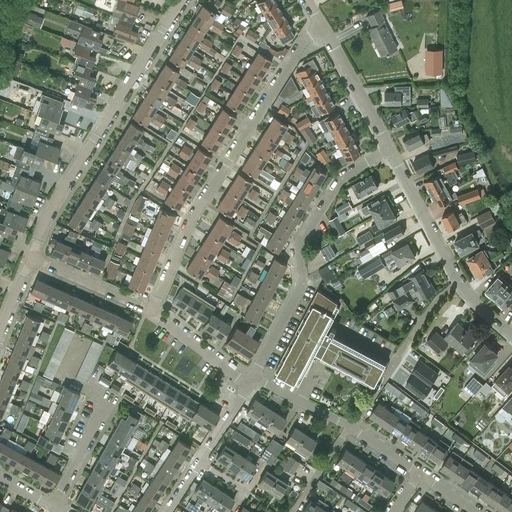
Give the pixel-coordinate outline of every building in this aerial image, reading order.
[(117,0),(114,9),(112,15),(119,18),(133,23),(134,19),(137,12),(140,5),(132,3),(125,0),(117,0)] [(216,10),(221,2),(217,0),(216,0),(212,7),(216,10)] [(262,12),(275,3),(273,0),(261,0),(256,3),(262,12)] [(199,3),(198,4),(199,4),(195,10),(198,12),(197,14),(210,23),(216,13),(199,3)] [(267,20),(280,11),(275,3),(262,12),(267,20)] [(75,13),(89,18),(92,10),(78,5),(75,13)] [(221,12),(225,15),(230,8),(225,5),(221,12)] [(234,10),(230,8),(225,15),(229,17),(234,10)] [(380,10),(367,16),(373,27),(368,30),(381,56),(397,48),(384,22),(386,21),(380,10)] [(286,20),(280,11),(267,20),(262,23),(264,27),(270,24),(272,28),(286,20)] [(29,13),(25,23),(40,28),(43,18),(29,13)] [(197,14),(191,23),(205,31),(207,27),(210,30),(214,25),(210,23),(197,14)] [(131,30),(133,23),(119,18),(112,36),(133,44),(137,32),(131,30)] [(69,19),(66,27),(81,33),(77,43),(91,48),(106,53),(107,50),(100,47),(102,39),(95,36),(98,30),(94,29),(84,25),(69,19)] [(225,25),(217,20),(214,25),(219,28),(221,30),(225,25)] [(294,37),(290,30),(292,29),(286,20),(272,28),(278,38),(282,44),(294,37)] [(191,23),(186,32),(211,47),(213,43),(202,36),(205,31),(191,23)] [(240,24),(236,32),(240,34),(245,27),(240,24)] [(218,35),(221,30),(219,28),(214,25),(210,30),(218,35)] [(249,39),(254,32),(249,30),(245,37),(249,39)] [(193,49),(196,45),(207,52),(211,47),(186,32),(180,41),(193,49)] [(254,42),(258,35),(254,32),(249,39),(254,42)] [(60,42),(70,46),(72,41),(62,37),(60,42)] [(239,40),(234,49),(240,53),(243,49),(244,50),(247,45),(239,40)] [(180,41),(175,49),(200,65),(202,61),(191,53),(193,49),(180,41)] [(261,41),(259,45),(260,46),(264,48),(267,50),(269,46),(266,44),(261,41)] [(74,62),(77,63),(91,68),(96,57),(89,54),(91,48),(77,43),(73,54),(77,55),(74,62)] [(211,47),(207,52),(213,56),(216,51),(211,47)] [(182,66),(185,62),(197,70),(200,65),(175,49),(169,58),(182,66)] [(12,59),(21,62),(24,54),(15,50),(12,59)] [(253,61),(266,69),(271,61),(258,53),(253,61)] [(442,53),(427,54),(428,74),(443,73),(442,53)] [(6,67),(17,71),(20,63),(9,59),(6,67)] [(247,70),(260,78),(266,69),(253,61),(247,70)] [(225,62),(223,66),(230,70),(232,66),(225,62)] [(89,75),(91,68),(77,63),(73,74),(80,77),(77,83),(92,89),(96,77),(89,75)] [(177,83),(185,88),(188,83),(180,78),(179,79),(176,77),(179,71),(166,63),(160,72),(173,81),(176,83),(177,83)] [(227,74),(230,70),(223,66),(220,70),(227,74)] [(303,82),(306,88),(320,80),(315,71),(314,71),(310,66),(298,72),(299,73),(296,75),(300,83),(303,82)] [(242,78),(255,86),(260,78),(247,70),(242,78)] [(160,72),(155,81),(168,89),(171,84),(174,86),(176,83),(173,81),(160,72)] [(291,76),(279,95),(284,99),(298,91),(291,77),(291,76)] [(237,87),(250,95),(255,86),(242,78),(237,87)] [(320,80),(306,88),(310,96),(311,96),(324,89),(320,80)] [(149,90),(174,105),(177,100),(169,95),(168,96),(165,94),(168,89),(155,81),(149,90)] [(217,90),(219,86),(212,82),(210,86),(217,90)] [(71,101),(78,104),(92,109),(96,98),(89,95),(92,89),(77,83),(71,101)] [(177,83),(176,83),(174,86),(174,87),(182,92),(185,88),(177,83)] [(395,92),(385,92),(385,105),(410,105),(410,86),(395,86),(395,92)] [(231,95),(244,103),(250,95),(237,87),(231,95)] [(441,107),(452,107),(443,88),(440,88),(441,107)] [(312,100),(315,105),(329,98),(324,89),(311,96),(310,96),(305,99),(307,103),(312,100)] [(149,90),(144,98),(157,107),(161,110),(164,105),(171,110),(174,105),(149,90)] [(43,115),(58,120),(62,109),(53,105),(55,99),(41,94),(39,100),(41,101),(36,112),(42,115),(43,115)] [(239,112),(244,103),(231,95),(226,104),(239,112)] [(144,98),(138,107),(163,123),(166,118),(158,113),(157,114),(154,111),(157,107),(144,98)] [(311,107),(316,116),(334,106),(329,98),(315,105),(311,107)] [(201,101),(198,105),(205,109),(208,105),(201,101)] [(203,113),(205,109),(198,105),(196,109),(203,113)] [(281,114),(286,107),(282,105),(277,112),(281,114)] [(146,124),(149,120),(152,122),(152,123),(160,128),(163,123),(138,107),(133,116),(146,124)] [(286,117),(290,110),(286,107),(281,114),(286,117)] [(428,120),(425,113),(422,114),(418,108),(411,111),(408,113),(405,109),(391,115),(396,127),(414,118),(418,125),(428,120)] [(217,117),(230,126),(235,117),(223,109),(217,117)] [(294,122),(299,115),(294,113),(290,120),(294,122)] [(324,133),(329,130),(343,123),(338,114),(329,119),(328,117),(318,122),(324,133)] [(63,122),(58,120),(43,115),(42,115),(38,126),(36,125),(34,131),(39,133),(47,137),(50,131),(58,134),(63,122)] [(212,126),(225,134),(230,126),(217,117),(212,126)] [(274,117),(268,126),(286,136),(288,133),(284,130),(287,126),(274,117)] [(190,118),(185,126),(191,130),(192,128),(196,122),(190,118)] [(300,130),(310,124),(306,118),(296,123),(300,130)] [(131,122),(124,133),(132,138),(136,140),(148,148),(150,145),(151,144),(139,136),(143,130),(131,122)] [(324,133),(323,133),(328,142),(330,141),(334,139),(347,132),(343,123),(329,130),(324,133)] [(212,126),(206,134),(219,143),(221,141),(224,135),(225,134),(212,126)] [(268,126),(263,134),(276,143),(280,138),(283,140),(286,136),(268,126)] [(463,133),(462,127),(450,128),(451,135),(463,133)] [(311,131),(304,136),(307,140),(314,135),(311,131)] [(419,131),(403,139),(409,150),(430,140),(426,133),(421,136),(419,131)] [(334,139),(330,141),(332,146),(336,143),(338,148),(352,140),(347,132),(334,139)] [(53,139),(47,137),(39,133),(36,140),(39,140),(34,152),(45,156),(55,160),(59,148),(50,145),(53,139)] [(124,133),(117,145),(129,152),(131,149),(131,148),(136,140),(132,138),(124,133)] [(206,134),(201,143),(214,151),(215,150),(218,144),(219,143),(206,134)] [(258,143),(271,151),(276,143),(263,134),(258,143)] [(317,140),(314,135),(307,140),(310,144),(317,140)] [(357,149),(352,140),(338,148),(343,156),(339,158),(342,164),(358,155),(356,150),(357,149)] [(252,151),(266,160),(271,151),(258,143),(252,151)] [(14,165),(20,167),(28,170),(30,165),(40,168),(45,156),(34,152),(17,145),(12,157),(17,159),(14,165)] [(129,152),(117,145),(110,156),(122,163),(126,166),(129,160),(131,160),(132,159),(138,163),(140,160),(134,156),(134,155),(129,152)] [(181,150),(190,155),(192,150),(184,145),(181,150)] [(448,149),(433,153),(434,157),(442,155),(449,153),(458,151),(457,147),(448,149)] [(191,153),(189,156),(192,158),(205,166),(211,157),(198,149),(194,155),(191,153)] [(284,153),(277,149),(274,153),(281,157),(284,153)] [(187,159),(190,155),(181,150),(178,154),(187,159)] [(316,154),(317,156),(320,160),(327,156),(323,150),(316,154)] [(247,160),(260,168),(266,160),(252,151),(247,160)] [(459,165),(476,160),(474,151),(457,156),(459,165)] [(419,174),(434,167),(428,155),(414,162),(419,174)] [(110,156),(103,167),(115,174),(120,178),(122,174),(123,173),(117,170),(122,163),(110,156)] [(190,161),(186,166),(200,175),(205,166),(192,158),(189,156),(187,159),(190,161)] [(323,165),(330,160),(327,156),(320,160),(323,165)] [(242,168),(255,177),(260,168),(247,160),(242,168)] [(287,161),(283,167),(288,171),(292,164),(287,161)] [(173,163),(170,167),(178,173),(181,168),(173,163)] [(440,174),(426,181),(429,187),(428,189),(431,195),(447,187),(446,187),(458,181),(453,172),(454,172),(459,170),(456,163),(450,165),(438,170),(440,174)] [(304,171),(302,175),(319,185),(325,174),(326,173),(321,170),(322,168),(318,164),(316,167),(314,166),(314,167),(311,172),(306,168),(304,171)] [(180,169),(178,173),(181,175),(194,183),(200,175),(186,166),(183,172),(180,169)] [(266,166),(264,170),(271,175),(273,171),(273,170),(266,166)] [(34,172),(28,170),(20,167),(17,174),(19,175),(15,185),(36,193),(41,182),(32,178),(34,172)] [(115,174),(103,167),(96,178),(108,185),(115,174)] [(175,177),(178,173),(170,167),(167,172),(175,177)] [(298,167),(295,171),(302,175),(304,171),(298,167)] [(474,178),(486,175),(483,168),(476,171),(477,173),(473,175),(474,178)] [(179,178),(175,184),(188,192),(194,183),(181,175),(178,173),(176,176),(179,178)] [(238,173),(233,182),(246,191),(249,192),(252,189),(249,187),(252,182),(238,173)] [(300,178),(299,180),(304,183),(300,189),(312,196),(318,185),(319,185),(302,175),(300,178)] [(359,190),(355,192),(358,198),(362,196),(362,197),(378,188),(371,176),(356,185),(359,190)] [(108,185),(96,178),(89,189),(101,196),(108,185)] [(124,186),(127,182),(120,178),(117,182),(124,186)] [(162,180),(159,185),(168,190),(171,185),(162,180)] [(227,191),(241,199),(246,191),(233,182),(227,191)] [(168,190),(167,191),(170,192),(183,201),(188,192),(175,184),(172,189),(169,188),(168,190)] [(32,206),(36,193),(15,185),(11,198),(9,197),(6,203),(21,208),(23,202),(32,206)] [(165,195),(168,190),(159,185),(156,190),(165,195)] [(457,197),(457,196),(455,192),(450,194),(447,187),(431,195),(434,201),(436,201),(439,206),(453,199),(457,197)] [(101,196),(89,189),(82,200),(94,207),(101,196)] [(296,196),(293,200),(305,207),(312,196),(300,189),(296,196)] [(457,196),(457,197),(460,204),(481,197),(478,189),(457,196)] [(222,199),(236,208),(241,199),(227,191),(222,199)] [(177,210),(183,201),(170,192),(164,201),(177,210)] [(134,203),(132,209),(141,212),(141,211),(142,212),(147,198),(141,194),(134,203)] [(108,196),(106,199),(113,204),(115,200),(108,196)] [(375,217),(391,208),(384,196),(361,209),(364,214),(371,210),(375,217)] [(286,200),(284,202),(290,205),(286,212),(298,219),(305,207),(293,200),(288,197),(286,201),(286,200)] [(111,208),(113,204),(106,199),(103,203),(111,208)] [(230,216),(236,208),(222,199),(216,208),(230,216)] [(94,207),(82,200),(75,211),(87,219),(94,207)] [(488,204),(492,210),(500,206),(497,200),(488,204)] [(339,216),(344,213),(352,208),(348,201),(335,208),(339,216)] [(21,208),(6,203),(4,209),(1,207),(0,209),(0,220),(18,227),(23,229),(27,218),(18,215),(21,208)] [(500,206),(492,210),(490,211),(493,216),(502,211),(500,206)] [(378,223),(371,227),(374,232),(381,228),(397,220),(391,208),(375,217),(378,223)] [(139,217),(141,212),(132,209),(130,213),(139,217)] [(156,219),(170,224),(174,215),(160,209),(156,219)] [(248,209),(246,213),(250,216),(254,218),(257,220),(259,217),(255,215),(253,212),(248,209)] [(480,223),(493,216),(490,211),(490,210),(477,216),(480,223)] [(79,230),(87,219),(75,211),(68,223),(79,230)] [(270,211),(267,215),(274,220),(277,216),(270,211)] [(453,211),(442,217),(449,230),(460,224),(460,223),(466,220),(463,214),(456,217),(453,211)] [(291,230),(298,219),(286,212),(279,223),(291,230)] [(345,232),(336,216),(329,220),(338,236),(345,232)] [(493,216),(480,223),(483,228),(495,222),(493,216)] [(214,226),(227,234),(232,225),(219,217),(214,226)] [(251,229),(255,222),(247,217),(243,224),(251,229)] [(94,218),(91,222),(99,226),(101,222),(94,218)] [(128,218),(126,222),(135,226),(137,221),(128,218)] [(152,228),(166,234),(170,224),(156,219),(152,228)] [(18,227),(2,221),(0,220),(0,240),(1,241),(3,236),(13,239),(18,227)] [(97,230),(99,226),(91,222),(89,226),(97,230)] [(126,222),(124,227),(133,231),(135,226),(126,222)] [(284,241),(291,230),(279,223),(273,234),(284,241)] [(214,226),(208,235),(221,243),(225,237),(228,239),(230,236),(227,234),(214,226)] [(264,236),(269,239),(266,245),(277,253),(284,241),(273,234),(261,226),(258,230),(265,234),(264,236)] [(375,238),(373,239),(376,244),(382,240),(386,238),(388,242),(404,234),(400,226),(385,234),(384,231),(374,236),(375,238)] [(131,235),(133,231),(124,227),(122,232),(131,235)] [(148,238),(162,244),(166,234),(152,228),(148,238)] [(461,252),(461,253),(478,245),(475,238),(482,234),(479,229),(472,233),(472,232),(455,241),(458,246),(456,247),(459,253),(461,252)] [(63,257),(74,232),(70,230),(67,237),(65,236),(63,243),(52,238),(49,245),(53,247),(51,252),(63,257)] [(233,231),(230,236),(238,241),(242,236),(233,231)] [(372,238),(373,237),(369,231),(356,239),(359,245),(364,242),(372,238)] [(75,263),(82,246),(75,243),(75,241),(78,234),(74,232),(63,257),(75,263)] [(122,232),(120,236),(129,240),(131,235),(122,232)] [(216,252),(221,243),(208,235),(203,243),(216,252)] [(236,246),(238,241),(230,236),(228,239),(227,241),(236,246)] [(144,247),(158,253),(162,244),(148,238),(144,247)] [(372,238),(364,242),(367,248),(368,249),(376,244),(373,239),(372,238)] [(0,248),(0,244),(1,241),(0,240),(0,260),(4,262),(8,251),(0,248)] [(376,244),(368,249),(372,257),(387,248),(382,240),(376,244)] [(118,241),(116,246),(125,250),(127,245),(118,241)] [(401,248),(394,252),(392,249),(380,256),(359,268),(365,278),(386,267),(384,265),(396,258),(400,265),(415,257),(414,256),(416,255),(413,249),(411,250),(407,242),(400,246),(401,248)] [(197,252),(210,260),(216,252),(203,243),(197,252)] [(331,243),(322,248),(327,260),(337,255),(331,243)] [(75,263),(87,268),(93,255),(88,253),(89,249),(82,246),(75,263)] [(114,251),(123,255),(125,250),(116,246),(114,251)] [(140,257),(154,263),(158,253),(144,247),(140,257)] [(367,248),(358,254),(363,262),(372,257),(368,249),(367,248)] [(227,259),(230,254),(222,249),(219,253),(227,259)] [(482,250),(468,259),(475,272),(473,273),(477,279),(488,272),(488,273),(494,270),(494,269),(498,267),(495,261),(494,261),(491,264),(487,257),(489,256),(484,249),(482,251),(482,250)] [(495,252),(490,255),(494,261),(495,261),(504,255),(501,250),(496,253),(495,252)] [(205,269),(205,268),(210,260),(197,252),(192,261),(205,269)] [(225,263),(227,259),(219,253),(216,257),(225,263)] [(105,260),(93,255),(87,268),(100,273),(105,260)] [(136,266),(150,272),(154,263),(140,257),(136,266)] [(268,270),(280,276),(286,265),(274,258),(268,270)] [(255,263),(263,267),(265,263),(257,259),(255,263)] [(117,269),(119,264),(110,261),(108,265),(117,269)] [(208,271),(208,270),(205,268),(205,269),(192,261),(186,270),(199,278),(203,272),(206,274),(205,276),(214,281),(216,276),(208,271)] [(418,263),(411,269),(413,272),(421,268),(418,263)] [(113,279),(117,269),(108,265),(104,275),(113,279)] [(208,271),(216,276),(220,271),(211,265),(208,270),(208,271)] [(132,275),(146,281),(150,272),(136,266),(132,275)] [(321,276),(330,271),(327,266),(318,271),(321,276)] [(262,281),(274,288),(280,276),(268,270),(262,281)] [(403,292),(428,278),(423,270),(409,277),(409,278),(403,281),(405,283),(400,286),(389,293),(392,299),(403,292)] [(252,271),(249,275),(257,279),(259,275),(252,271)] [(330,271),(321,276),(325,283),(335,277),(331,271),(330,271)] [(146,281),(132,275),(128,285),(142,291),(146,281)] [(238,284),(240,279),(241,279),(235,275),(230,283),(236,287),(238,284)] [(255,283),(257,279),(249,275),(247,279),(255,283)] [(496,299),(507,286),(508,285),(498,277),(486,291),(487,291),(486,293),(491,297),(492,296),(493,296),(496,299)] [(405,294),(393,301),(398,310),(415,301),(413,298),(419,295),(422,300),(432,294),(431,294),(435,291),(428,278),(403,292),(405,294)] [(42,297),(48,284),(36,279),(30,292),(42,297)] [(224,281),(217,294),(229,301),(236,288),(224,281)] [(256,293),(268,300),(274,288),(262,281),(256,293)] [(511,308),(511,285),(510,283),(508,285),(507,286),(496,299),(499,302),(498,304),(503,308),(504,307),(506,308),(508,305),(511,308)] [(42,297),(54,302),(60,290),(48,284),(42,297)] [(320,359),(328,363),(373,386),(386,366),(385,365),(387,362),(334,334),(336,330),(332,327),(329,332),(327,331),(338,309),(335,308),(339,300),(318,289),(275,370),(296,382),(296,381),(300,383),(316,352),(322,355),(320,359)] [(66,308),(72,295),(60,290),(54,302),(66,308)] [(183,310),(191,296),(181,290),(172,303),(183,310)] [(249,305),(262,311),(268,300),(256,293),(249,305)] [(237,298),(245,302),(247,298),(239,294),(237,298)] [(79,313),(84,300),(72,295),(66,308),(79,313)] [(202,303),(191,296),(183,310),(193,317),(202,303)] [(243,306),(245,302),(237,298),(235,302),(243,306)] [(91,318),(96,306),(84,300),(79,313),(91,318)] [(213,310),(202,303),(193,317),(204,323),(211,313),(213,310)] [(225,304),(220,312),(224,314),(229,306),(225,304)] [(262,311),(249,305),(243,316),(255,323),(262,311)] [(103,324),(109,311),(96,306),(91,318),(103,324)] [(114,329),(120,316),(109,311),(103,324),(114,329)] [(221,319),(211,313),(204,323),(202,327),(212,333),(221,319)] [(35,332),(40,320),(39,320),(32,317),(27,315),(22,327),(35,332)] [(132,322),(120,316),(114,329),(115,329),(112,335),(112,334),(109,342),(113,344),(113,342),(117,344),(122,332),(127,334),(132,322)] [(231,326),(221,319),(212,333),(222,339),(231,326)] [(436,331),(426,341),(438,352),(447,342),(450,339),(463,351),(464,350),(467,354),(472,348),(469,344),(477,336),(469,329),(467,331),(458,323),(443,339),(436,331)] [(225,343),(237,350),(252,326),(250,325),(245,333),(236,327),(225,343)] [(255,328),(252,326),(237,350),(248,358),(258,342),(249,336),(255,328)] [(30,344),(35,332),(22,327),(17,339),(30,344)] [(72,337),(74,332),(65,328),(62,333),(72,337)] [(70,342),(72,337),(62,333),(60,337),(70,342)] [(68,346),(70,342),(60,337),(58,342),(68,346)] [(25,356),(30,344),(17,339),(12,351),(25,356)] [(100,350),(102,345),(93,341),(90,345),(100,350)] [(65,351),(68,346),(58,342),(56,347),(65,351)] [(476,354),(468,363),(482,376),(492,366),(489,363),(496,356),(491,351),(492,350),(486,344),(481,348),(480,347),(475,353),(476,354)] [(98,354),(100,350),(90,345),(88,350),(98,354)] [(63,356),(65,351),(56,347),(54,351),(63,356)] [(95,359),(98,354),(88,350),(86,355),(95,359)] [(108,364),(117,370),(126,356),(116,350),(108,364)] [(20,369),(25,356),(12,351),(7,363),(20,369)] [(61,361),(63,356),(54,351),(52,356),(61,361)] [(93,364),(95,359),(86,355),(84,360),(93,364)] [(59,365),(61,361),(52,356),(49,361),(59,365)] [(136,363),(126,356),(117,370),(114,375),(117,376),(119,376),(121,372),(127,376),(135,363),(136,363)] [(91,369),(93,364),(84,360),(82,364),(91,369)] [(57,370),(59,365),(49,361),(47,366),(57,370)] [(422,361),(413,373),(415,374),(430,385),(439,374),(422,361)] [(15,381),(20,369),(7,363),(2,376),(15,381)] [(146,370),(135,363),(127,376),(126,377),(137,384),(146,370)] [(89,373),(91,369),(82,364),(79,369),(89,373)] [(55,375),(57,370),(47,366),(45,370),(55,375)] [(504,396),(511,386),(511,368),(510,366),(497,380),(497,381),(493,385),(504,396)] [(87,378),(89,373),(79,369),(77,374),(87,378)] [(53,379),(55,375),(45,370),(43,375),(53,379)] [(146,370),(137,384),(148,391),(157,377),(146,370)] [(54,389),(57,383),(38,374),(35,380),(54,389)] [(84,383),(87,378),(77,374),(75,379),(84,383)] [(415,374),(406,385),(422,398),(432,387),(430,385),(415,374)] [(0,389),(10,394),(15,381),(2,376),(0,381),(0,389)] [(107,386),(110,381),(101,376),(98,381),(107,386)] [(159,397),(167,384),(157,377),(148,391),(159,397)] [(468,383),(464,388),(473,396),(483,385),(478,380),(472,387),(468,383)] [(484,397),(492,388),(486,382),(478,391),(484,397)] [(116,392),(120,387),(113,383),(110,388),(116,392)] [(178,390),(167,384),(159,397),(169,404),(178,390)] [(63,385),(55,402),(72,410),(80,393),(63,385)] [(398,396),(401,392),(392,385),(389,389),(398,396)] [(0,403),(5,405),(10,394),(0,389),(0,403)] [(189,397),(178,390),(169,404),(180,411),(189,397)] [(32,391),(29,398),(34,401),(37,394),(32,391)] [(403,400),(406,395),(401,392),(398,396),(403,400)] [(511,395),(501,407),(508,413),(511,408),(511,395)] [(199,404),(189,397),(180,411),(190,418),(191,417),(199,404)] [(257,419),(265,406),(255,399),(246,413),(252,417),(249,422),(254,424),(257,419)] [(417,411),(420,406),(411,399),(408,403),(417,411)] [(29,411),(32,405),(27,402),(24,409),(29,411)] [(67,420),(72,410),(55,402),(53,406),(56,408),(53,414),(67,420)] [(191,417),(201,423),(210,409),(200,403),(199,404),(191,417)] [(381,422),(389,409),(379,403),(371,415),(381,422)] [(267,426),(276,413),(265,406),(257,419),(262,423),(260,426),(264,429),(267,426)] [(389,409),(381,422),(391,428),(399,416),(394,412),(396,408),(392,406),(389,409)] [(134,432),(144,415),(141,413),(132,407),(125,418),(122,416),(116,427),(125,432),(132,436),(134,433),(134,432)] [(219,415),(210,409),(201,423),(210,429),(219,415)] [(44,410),(39,420),(45,423),(62,431),(67,420),(53,414),(50,413),(44,410)] [(276,413),(267,426),(277,433),(286,420),(276,413)] [(400,435),(409,423),(408,422),(399,416),(391,428),(400,435)] [(409,423),(400,435),(410,442),(419,429),(421,426),(411,419),(408,422),(409,423)] [(247,434),(251,429),(241,422),(237,428),(247,434)] [(57,442),(62,431),(45,423),(44,427),(43,427),(37,441),(50,447),(53,441),(57,442)] [(130,440),(132,436),(116,427),(110,437),(125,446),(126,447),(130,440)] [(163,427),(159,433),(164,436),(168,430),(163,427)] [(297,448),(305,434),(295,428),(286,441),(296,447),(297,448)] [(251,429),(247,434),(252,437),(256,432),(251,429)] [(420,449),(429,436),(419,429),(410,442),(420,449)] [(242,443),(245,437),(235,431),(231,436),(242,443)] [(452,437),(457,441),(460,436),(455,432),(452,437)] [(315,441),(305,434),(297,448),(296,447),(294,450),(305,457),(307,454),(315,441)] [(429,436),(420,449),(430,455),(438,442),(429,436)] [(465,440),(460,436),(457,441),(454,444),(459,448),(465,440)] [(110,437),(104,448),(120,457),(121,457),(127,460),(129,456),(122,452),(125,446),(110,437)] [(247,446),(250,441),(245,437),(242,443),(247,446)] [(162,439),(159,443),(167,448),(169,444),(162,439)] [(183,458),(190,447),(179,439),(171,450),(183,458)] [(272,452),(278,443),(273,439),(266,449),(272,452)] [(438,442),(430,455),(439,462),(448,449),(450,446),(440,439),(438,442)] [(23,447),(27,449),(31,442),(27,440),(23,447)] [(144,449),(147,444),(140,441),(137,446),(144,449)] [(1,442),(0,444),(0,457),(6,460),(13,448),(1,442)] [(35,444),(31,442),(27,449),(31,452),(35,444)] [(164,451),(167,448),(159,443),(157,446),(164,451)] [(277,456),(283,446),(278,443),(272,452),(277,456)] [(227,465),(236,452),(225,445),(217,459),(227,465)] [(13,448),(6,460),(17,467),(24,455),(13,448)] [(114,468),(120,457),(104,448),(98,458),(112,466),(111,466),(114,468)] [(346,468),(355,455),(345,448),(336,461),(346,468)] [(265,462),(272,452),(266,449),(260,458),(265,462)] [(473,454),(478,458),(482,452),(477,449),(473,454)] [(176,469),(183,458),(171,450),(164,461),(176,469)] [(452,474),(464,458),(453,451),(451,455),(442,467),(452,474)] [(246,459),(245,459),(236,452),(227,465),(237,472),(246,459)] [(271,466),(277,456),(272,452),(265,462),(271,466)] [(483,461),(486,456),(482,452),(478,458),(483,461)] [(248,454),(245,459),(246,459),(237,472),(247,479),(256,465),(250,461),(252,457),(248,454)] [(24,455),(17,467),(29,473),(36,461),(24,455)] [(356,475),(365,462),(355,455),(346,468),(356,475)] [(131,456),(128,461),(134,465),(137,460),(131,456)] [(287,462),(297,469),(300,463),(290,457),(287,462)] [(108,472),(111,466),(112,466),(98,458),(92,469),(109,478),(111,474),(108,472)] [(452,474),(462,481),(471,469),(470,468),(473,464),(464,458),(452,474)] [(36,461),(29,473),(40,480),(47,468),(36,461)] [(134,465),(128,461),(125,466),(131,469),(134,465)] [(148,461),(146,465),(153,469),(155,466),(148,461)] [(176,469),(164,461),(157,472),(169,480),(176,469)] [(293,474),(297,469),(287,462),(283,468),(293,474)] [(362,486),(365,482),(366,482),(374,469),(365,462),(356,475),(353,480),(362,486)] [(150,473),(153,469),(146,465),(143,468),(150,473)] [(59,474),(47,468),(40,480),(52,486),(59,474)] [(92,469),(86,479),(100,486),(103,488),(107,482),(109,478),(92,469)] [(375,489),(384,476),(374,469),(366,482),(375,489)] [(472,488),(480,475),(471,469),(462,481),(472,488)] [(269,490),(277,478),(267,471),(258,484),(269,490)] [(169,480),(157,472),(150,483),(162,491),(169,480)] [(481,495),(490,482),(480,475),(472,488),(481,495)] [(384,476),(375,489),(385,496),(394,483),(384,476)] [(279,497),(288,484),(277,478),(269,490),(279,497)] [(96,493),(100,486),(86,479),(80,489),(97,499),(99,495),(96,493)] [(203,479),(194,493),(200,497),(194,506),(199,509),(205,500),(214,486),(203,479)] [(491,501),(499,489),(490,482),(481,495),(491,501)] [(133,483),(131,486),(138,491),(141,487),(133,483)] [(162,491),(150,483),(142,495),(154,502),(162,491)] [(136,495),(138,491),(131,486),(129,490),(136,495)] [(215,507),(224,493),(214,486),(205,500),(215,507)] [(114,488),(111,493),(118,496),(120,492),(114,488)] [(80,489),(74,500),(91,509),(95,502),(105,507),(101,511),(108,511),(112,506),(107,503),(98,499),(97,499),(80,489)] [(500,508),(509,495),(499,489),(491,501),(500,508)] [(288,496),(294,499),(298,494),(294,491),(291,491),(288,496)] [(511,491),(511,492),(509,495),(500,508),(506,511),(511,511),(511,491)] [(118,496),(111,493),(107,500),(113,504),(118,496)] [(223,511),(225,511),(234,499),(224,493),(215,507),(223,511)] [(136,505),(145,511),(147,511),(154,502),(142,495),(136,505)] [(316,511),(323,502),(319,499),(316,504),(310,500),(301,511),(316,511)] [(412,501),(404,511),(412,511),(417,505),(412,501)] [(419,506),(415,511),(429,511),(432,508),(422,501),(419,506)] [(185,508),(191,511),(196,511),(199,509),(194,506),(189,502),(185,508)] [(316,511),(328,511),(325,510),(328,505),(323,502),(316,511)]
